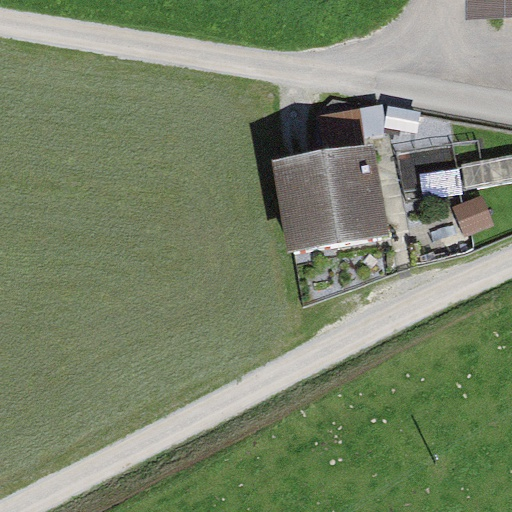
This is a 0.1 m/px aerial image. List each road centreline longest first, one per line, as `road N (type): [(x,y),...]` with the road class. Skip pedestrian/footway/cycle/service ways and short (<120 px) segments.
road 1 (track): [(20,511),(511,265)]
road 2 (track): [(0,26),(419,93)]
